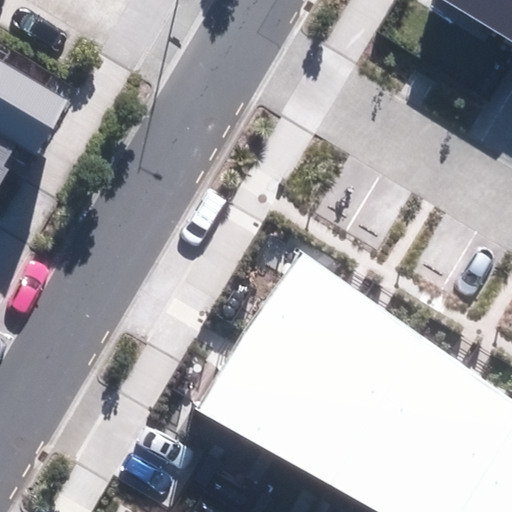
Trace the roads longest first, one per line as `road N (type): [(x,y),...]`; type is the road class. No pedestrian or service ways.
road 1 (residential): [(0,441),(218,74)]
road 2 (residential): [(240,38),(511,203)]
road 3 (residential): [(218,74),(95,0)]
